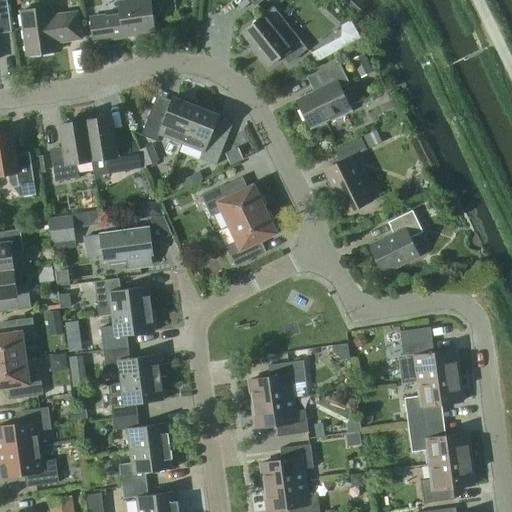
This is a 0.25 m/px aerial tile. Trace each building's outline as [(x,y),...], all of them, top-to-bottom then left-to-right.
[(0,0),(0,32),(11,31),(6,0),(0,0)] [(154,31),(150,0),(127,0),(118,1),(120,14),(104,16),(104,14),(90,16),(93,41),(106,39),(124,37),(124,35),(154,31)] [(52,15),(50,6),(20,10),(26,55),(57,50),(55,42),(81,38),(77,11),(52,15)] [(306,48),(274,7),(265,14),(243,31),(269,64),(282,53),(289,62),(306,48)] [(363,33),(355,23),(348,28),(347,27),(339,33),(342,38),(334,44),(331,40),(314,53),(318,61),(338,51),(339,52),(349,45),(348,43),(363,33)] [(373,70),(364,53),(351,59),(360,77),(373,70)] [(349,82),(338,61),(312,73),(319,88),(296,99),(310,128),(330,118),(331,120),(351,110),(340,87),(349,82)] [(159,134),(181,142),(196,105),(173,96),(166,114),(151,108),(141,134),(157,141),(159,134)] [(196,105),(181,142),(203,151),(200,158),(216,164),(226,138),(211,132),(218,114),(196,105)] [(85,120),(91,160),(107,158),(109,172),(133,168),(132,167),(128,141),(114,143),(110,116),(85,120)] [(76,162),(91,160),(85,120),(60,124),(65,151),(50,153),(55,180),(78,177),(76,162)] [(381,141),(375,130),(363,136),(369,147),(381,141)] [(11,131),(0,133),(0,174),(8,173),(9,182),(20,196),(36,193),(30,157),(15,159),(11,131)] [(367,149),(361,136),(334,149),(340,161),(324,169),(345,213),(371,200),(350,157),(367,149)] [(159,159),(153,144),(140,149),(147,164),(159,159)] [(243,160),(238,147),(225,153),(231,165),(243,160)] [(202,179),(199,171),(181,180),(184,187),(202,179)] [(229,225),(265,208),(253,184),(233,193),(228,182),(201,195),(210,215),(221,210),(229,225)] [(162,215),(160,201),(132,206),(134,219),(162,215)] [(265,208),(229,225),(236,241),(225,246),(234,265),(261,253),(256,242),(276,232),(265,208)] [(422,231),(412,210),(387,222),(394,235),(371,246),(370,245),(369,245),(383,273),(396,267),(395,264),(417,254),(417,256),(418,255),(410,237),(422,231)] [(76,247),(72,215),(49,218),(53,250),(76,247)] [(0,270),(13,269),(10,251),(22,250),(19,228),(0,231),(0,270)] [(152,253),(148,228),(85,236),(88,256),(103,254),(103,259),(127,256),(128,267),(151,264),(149,253),(152,253)] [(13,269),(0,270),(0,307),(1,312),(30,307),(27,284),(15,286),(13,269)] [(111,313),(151,308),(148,285),(120,289),(119,277),(94,281),(97,303),(110,302),(111,313)] [(100,327),(103,349),(128,346),(126,335),(154,331),(151,308),(111,313),(113,325),(100,327)] [(0,333),(0,360),(25,357),(23,340),(35,339),(32,317),(2,321),(4,333),(0,333)] [(354,340),(357,345),(363,345),(367,340),(364,335),(357,335),(354,340)] [(79,340),(68,341),(69,351),(81,350),(79,340)] [(417,380),(458,375),(454,349),(433,352),(432,340),(401,344),(403,356),(398,357),(401,384),(418,382),(417,380)] [(128,346),(103,349),(106,372),(119,370),(121,382),(160,376),(157,353),(129,357),(128,346)] [(25,357),(0,360),(0,387),(11,386),(13,398),(42,394),(39,373),(28,374),(25,357)] [(252,403),(292,397),(290,383),(306,381),(303,359),(268,364),(269,376),(249,379),(252,403)] [(86,385),(85,375),(73,376),(74,387),(86,385)] [(404,397),(408,424),(443,419),(441,404),(461,401),(458,375),(417,380),(418,382),(419,395),(404,397)] [(111,406),(112,418),(137,414),(136,403),(163,399),(160,376),(121,382),(107,384),(111,406)] [(292,397),(252,403),(255,427),(276,424),(278,436),(308,431),(305,409),(294,410),(292,397)] [(0,451),(38,446),(36,431),(51,429),(48,407),(20,411),(22,423),(0,426),(0,451)] [(86,419),(85,409),(75,409),(75,420),(86,419)] [(127,428),(130,450),(169,445),(166,422),(139,426),(137,414),(112,418),(114,430),(127,428)] [(445,435),(443,419),(408,424),(411,450),(427,448),(429,462),(469,458),(466,432),(445,435)] [(260,462),(264,486),(304,481),(302,468),(313,467),(310,443),(279,448),(281,459),(260,462)] [(169,445),(130,450),(131,462),(118,464),(121,486),(146,483),(145,471),(173,468),(169,445)] [(38,446),(0,451),(0,468),(1,477),(29,473),(31,486),(58,483),(55,460),(40,462),(38,446)] [(473,484),(469,458),(429,462),(431,477),(420,478),(424,503),(454,498),(452,487),(473,484)] [(305,493),(304,481),(264,486),(267,510),(288,507),(288,511),(319,511),(316,492),(305,493)] [(136,496),(138,511),(178,511),(176,490),(148,494),(146,483),(121,486),(123,498),(136,496)] [(74,511),(72,496),(48,499),(49,511),(74,511)]
